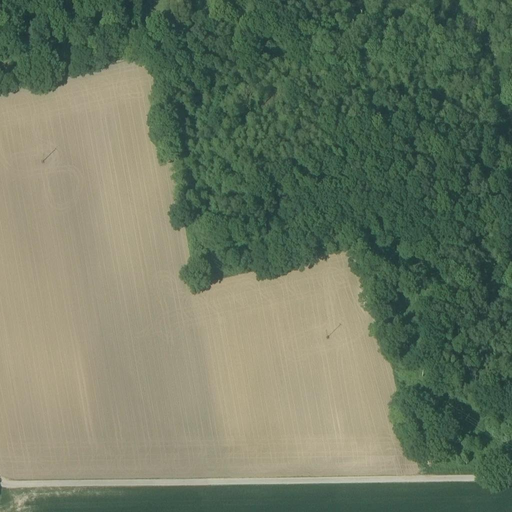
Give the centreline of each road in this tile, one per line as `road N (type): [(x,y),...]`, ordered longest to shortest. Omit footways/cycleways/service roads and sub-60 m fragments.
road 1 (track): [(511,476),(0,482)]
road 2 (track): [(391,0),(0,83)]
